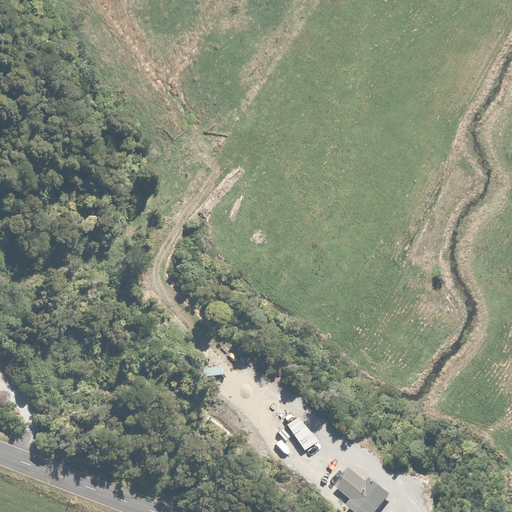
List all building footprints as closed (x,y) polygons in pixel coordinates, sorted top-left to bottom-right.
[(275,399),(269,405),(279,415),(285,408),(275,399)] [(297,416),(283,425),(301,451),(314,442),(297,416)] [(332,459),(324,452),(320,457),(313,451),(306,458),(321,471),(332,459)] [(334,488),(350,500),(345,507),(351,511),(375,511),(390,493),(369,477),(366,481),(349,468),(334,488)] [(408,475),(401,481),(414,498),(421,492),(408,475)]
